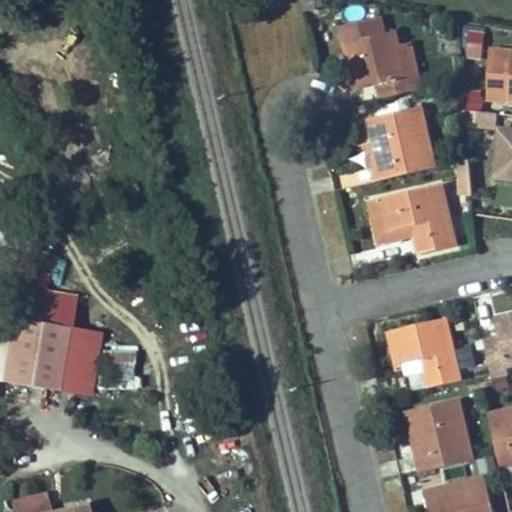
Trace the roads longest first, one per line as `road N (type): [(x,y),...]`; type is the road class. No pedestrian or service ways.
road 1 (residential): [(317,310),(365,511)]
road 2 (residential): [(291,158),(272,144),(267,110),(283,91),(306,86),(328,96),(339,118),(334,142),(316,158)]
road 3 (residential): [(511,266),(317,310)]
road 4 (residential): [(317,310),(291,158)]
